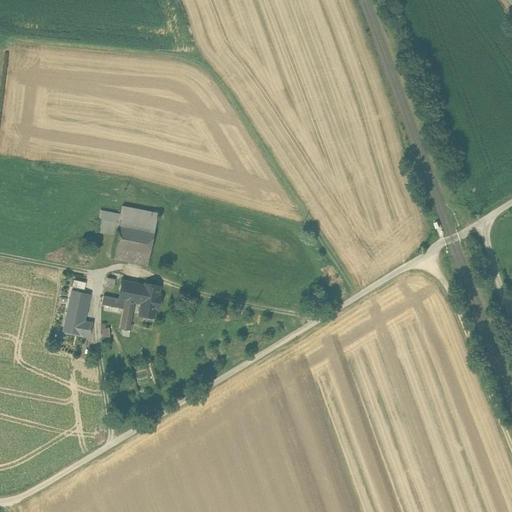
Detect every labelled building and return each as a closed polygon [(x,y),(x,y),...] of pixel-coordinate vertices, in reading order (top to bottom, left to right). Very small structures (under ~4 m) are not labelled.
[(158,213),(122,206),(120,214),(118,223),(154,230),(158,213)] [(120,214),(100,210),(98,219),(118,223),(120,214)] [(118,223),(98,219),(96,231),(116,235),(118,223)] [(154,230),(118,223),(116,235),(114,248),(123,250),(149,255),(154,230)] [(123,250),(114,248),(112,257),(121,259),(123,250)] [(149,255),(123,250),(121,259),(147,265),(149,255)] [(140,284),(107,277),(103,296),(135,302),(136,302),(140,284)] [(159,286),(146,283),(145,285),(140,284),(136,302),(142,303),(140,314),(153,316),(159,286)] [(90,294),(72,290),(63,331),(89,337),(93,322),(84,321),(90,294)] [(135,302),(103,296),(101,304),(123,308),(133,310),(135,302)] [(133,310),(123,308),(120,328),(124,329),(129,330),(133,310)]
